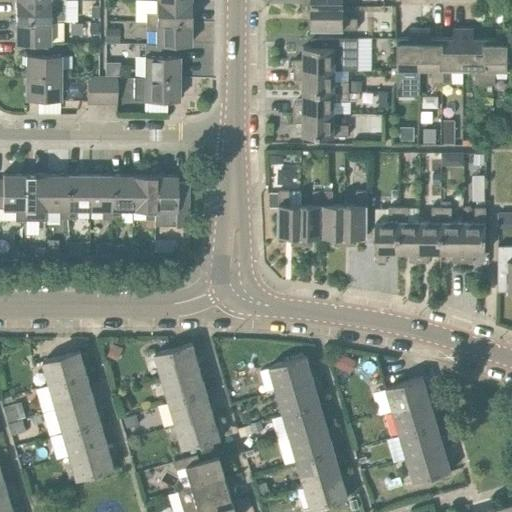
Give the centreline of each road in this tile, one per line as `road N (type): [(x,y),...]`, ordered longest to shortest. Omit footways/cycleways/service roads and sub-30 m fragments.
road 1 (residential): [(511,359),(394,325),(265,305),(238,289)]
road 2 (residential): [(0,305),(183,304),(238,289)]
road 3 (residential): [(0,132),(235,133)]
road 4 (residential): [(238,289),(230,272),(235,133)]
road 5 (residential): [(235,133),(236,0)]
